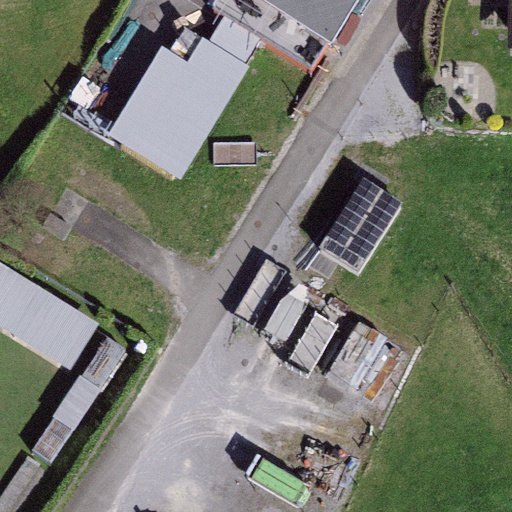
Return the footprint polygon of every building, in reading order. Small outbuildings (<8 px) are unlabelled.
[(219,0),(211,15),(314,78),(366,0),(219,0)] [(138,38),(158,51),(108,128),(182,175),(256,61),(162,1),(138,38)] [(320,252),(358,276),(401,209),(363,185),(320,252)] [(89,331),(36,298),(23,319),(76,352),(89,331)] [(126,354),(107,341),(80,383),(98,395),(126,354)]
